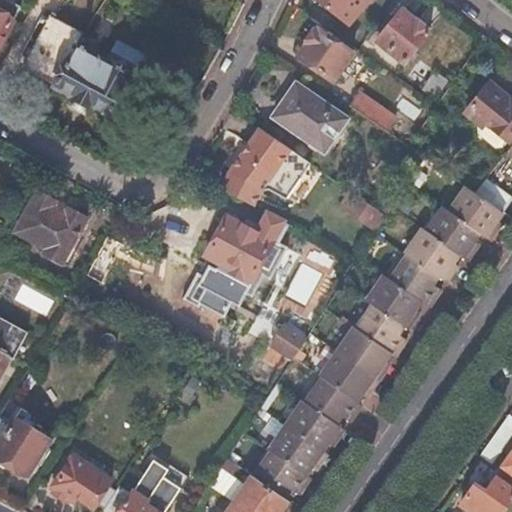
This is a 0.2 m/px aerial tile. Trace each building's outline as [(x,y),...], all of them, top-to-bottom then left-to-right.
[(0,0),(0,46),(22,6),(10,0),(0,0)] [(368,0),(318,0),(349,24),(368,0)] [(431,31),(405,9),(379,41),(406,63),(431,31)] [(87,31),(53,14),(24,70),(92,106),(93,104),(112,114),(134,72),(136,73),(145,55),(119,42),(110,60),(80,45),(87,31)] [(354,53),(318,29),(298,57),(334,82),(354,53)] [(485,81),(467,103),(484,117),(483,118),(484,126),(502,140),(509,140),(511,137),(511,99),(508,97),(507,98),(485,81)] [(298,83),(275,116),(325,151),(348,119),(298,83)] [(362,95),(353,109),(387,133),(397,119),(362,95)] [(312,165),(260,130),(229,175),(264,193),(266,190),(275,189),(289,199),(312,165)] [(229,175),(222,189),(258,207),(264,193),(229,175)] [(487,180),(475,194),(501,212),(511,198),(487,180)] [(466,188),(449,212),(477,231),(491,241),(502,227),(494,221),(501,212),(475,194),(466,188)] [(57,202),(38,192),(17,233),(47,250),(43,257),(61,267),(87,219),(70,209),(68,211),(55,204),(57,202)] [(352,192),(342,207),(377,231),(379,230),(384,221),(387,216),(352,192)] [(449,212),(444,208),(427,231),(456,252),(468,260),(479,245),(471,240),(477,231),(449,212)] [(230,216),(207,256),(215,260),(210,271),(211,276),(241,292),(247,290),(275,242),(281,245),(292,224),(269,213),(258,232),(230,216)] [(425,230),(415,243),(455,273),(460,269),(449,261),(456,252),(427,231),(425,230)] [(409,251),(411,253),(441,275),(450,281),(455,273),(415,243),(409,251)] [(398,270),(396,269),(391,277),(419,297),(431,306),(444,289),(435,283),(441,275),(411,253),(398,270)] [(370,298),(375,302),(406,324),(410,326),(420,312),(412,306),(419,297),(391,277),(387,274),(370,298)] [(362,316),(355,326),(388,349),(397,355),(409,339),(400,333),(406,324),(375,302),(364,317),(362,316)] [(0,371),(3,373),(12,357),(15,359),(29,332),(0,316),(0,371)] [(307,338),(286,324),(272,345),(293,359),(295,356),(307,338)] [(388,349),(355,326),(339,349),(380,379),(390,365),(381,358),(388,349)] [(339,349),(321,374),(354,397),(359,389),(368,396),(380,379),(339,349)] [(313,385),(315,386),(307,398),(337,420),(342,413),(352,420),(363,403),(354,397),(321,374),(313,385)] [(307,398),(305,396),(286,423),(319,445),(325,438),(334,445),(347,427),(337,420),(307,398)] [(0,417),(0,464),(4,467),(8,466),(11,461),(30,473),(51,441),(15,418),(9,427),(4,424),(7,421),(0,417)] [(511,434),(511,420),(507,417),(480,455),(491,463),(511,434)] [(286,423),(269,447),(302,469),(307,462),(317,469),(329,452),(319,445),(286,423)] [(262,458),(264,459),(254,474),(284,495),(289,488),(299,495),(312,476),(302,469),(269,447),(262,458)] [(111,480),(73,455),(52,487),(71,499),(74,494),(93,507),(111,480)] [(240,464),(229,456),(217,474),(228,482),(240,464)] [(233,484),(241,491),(226,511),(281,511),(290,499),(284,495),(254,474),(253,473),(247,480),(240,475),(233,484)] [(486,489),(476,482),(459,505),(469,511),(501,511),(511,497),(511,487),(495,475),(486,489)] [(105,508),(111,511),(161,511),(146,502),(149,498),(135,488),(132,492),(120,484),(105,508)]
